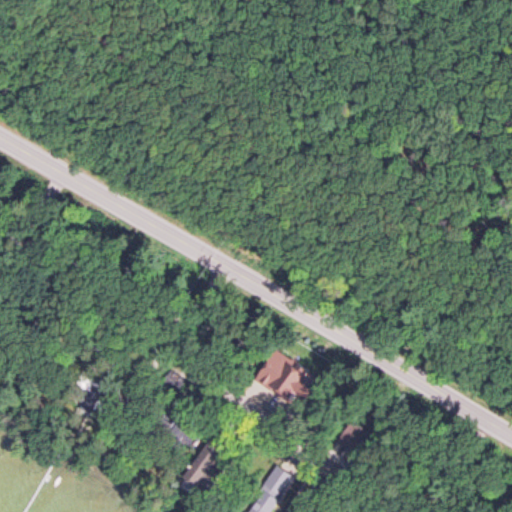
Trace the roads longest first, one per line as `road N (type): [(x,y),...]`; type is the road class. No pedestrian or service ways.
road 1 (tertiary): [(511,445),(225,263),(0,136)]
road 2 (residential): [(225,263),(177,336),(185,357),(399,511)]
